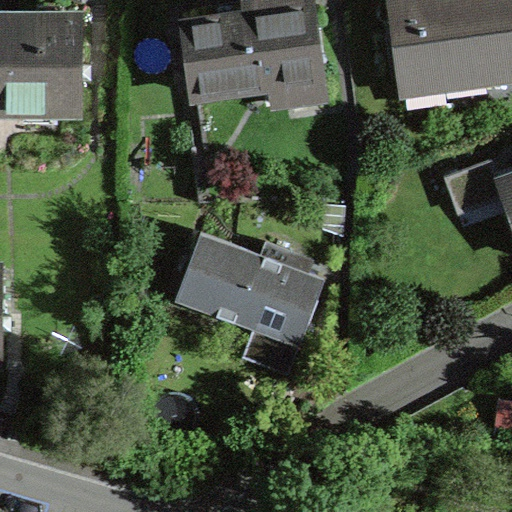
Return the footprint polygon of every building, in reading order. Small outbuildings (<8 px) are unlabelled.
[(126,0),(126,8),(171,0),(126,0)] [(184,23),(193,92),(321,75),(312,6),(272,12),(270,0),(253,0),(246,1),(248,15),(221,18),(184,23)] [(511,0),(439,0),(424,2),(424,0),(392,0),(404,89),(417,87),(446,84),(444,73),(511,63),(511,0)] [(0,108),(24,108),(24,102),(52,102),(52,106),(81,107),(82,14),(0,13),(0,108)] [(511,175),(499,181),(511,217),(511,175)] [(201,229),(175,297),(218,313),(298,344),(324,277),(286,262),(291,249),(266,239),(261,252),(201,229)] [(511,398),(495,397),(493,423),(511,424),(511,398)]
